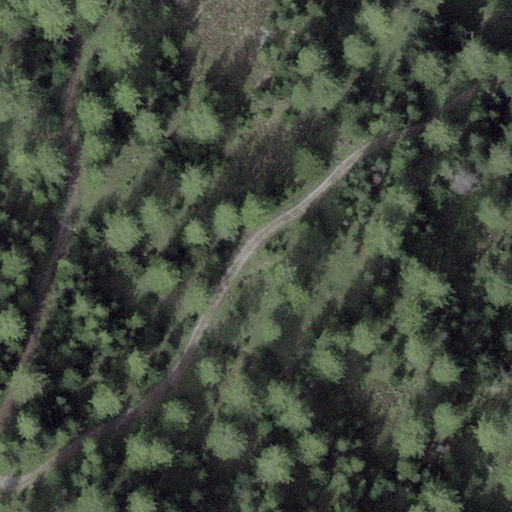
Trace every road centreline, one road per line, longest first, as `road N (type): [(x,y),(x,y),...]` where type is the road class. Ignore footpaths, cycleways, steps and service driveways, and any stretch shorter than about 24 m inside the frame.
road 1 (track): [(0,475),(23,485),(165,379),(259,235),(440,120),(511,99)]
road 2 (track): [(79,0),(63,231),(0,419)]
